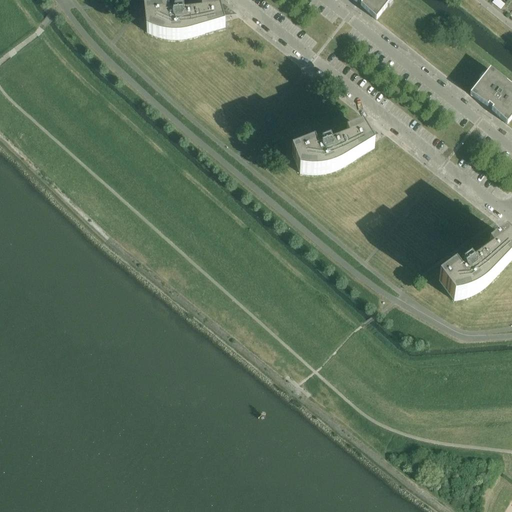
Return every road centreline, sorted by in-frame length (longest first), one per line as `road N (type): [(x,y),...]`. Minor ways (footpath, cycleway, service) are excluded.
road 1 (residential): [(505,213),(239,0)]
road 2 (residential): [(511,149),(324,0)]
